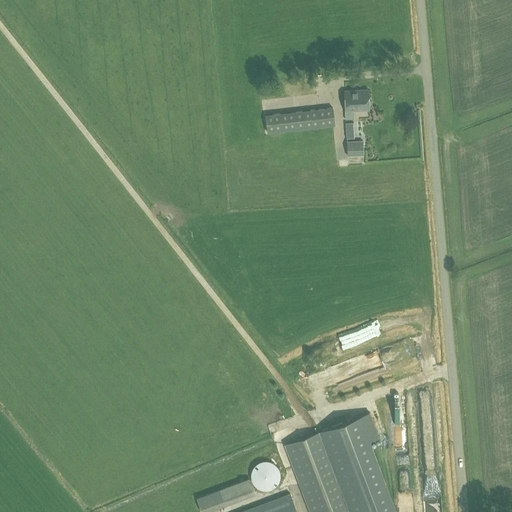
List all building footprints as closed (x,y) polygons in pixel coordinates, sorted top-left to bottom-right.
[(369,110),(368,89),(345,89),(346,111),(353,111),(369,110)] [(333,106),(266,115),(268,133),(335,124),(333,106)] [(363,140),(361,140),(346,140),(347,151),(347,155),(363,155),(363,140)] [(394,511),(368,441),(378,437),(369,412),(322,430),(285,444),(310,511),(394,511)] [(251,477),(251,478),(251,479),(252,480),(252,481),(253,482),(253,483),(254,483),(254,484),(255,484),(255,485),(256,485),(256,486),(257,486),(258,487),(259,487),(260,488),(261,488),(262,488),(263,488),(264,488),(265,488),(266,488),(267,488),(268,488),(269,488),(270,488),(270,487),(271,487),(272,487),(273,486),(274,486),(274,485),(275,485),(275,484),(276,484),(276,483),(277,482),(278,481),(278,480),(279,479),(279,478),(279,477),(279,476),(280,475),(280,474),(280,473),(280,472),(279,472),(279,471),(279,470),(279,469),(278,468),(278,467),(278,466),(277,466),(277,465),(276,465),(276,464),(275,463),(274,462),(273,462),(273,461),(272,461),(271,461),(271,460),(270,460),(269,460),(268,460),(268,459),(267,459),(266,459),(265,459),(264,459),(263,459),(262,459),(262,460),(261,460),(260,460),(259,460),(259,461),(258,461),(257,461),(257,462),(256,462),(255,463),(254,464),(253,465),(253,466),(252,466),(252,467),(252,468),(251,468),(251,469),(251,470),(251,471),(250,471),(250,472),(250,473),(250,474),(250,475),(250,476),(251,477)] [(196,498),(201,511),(253,491),(248,478),(196,498)] [(297,511),(290,493),(238,511),(297,511)]
